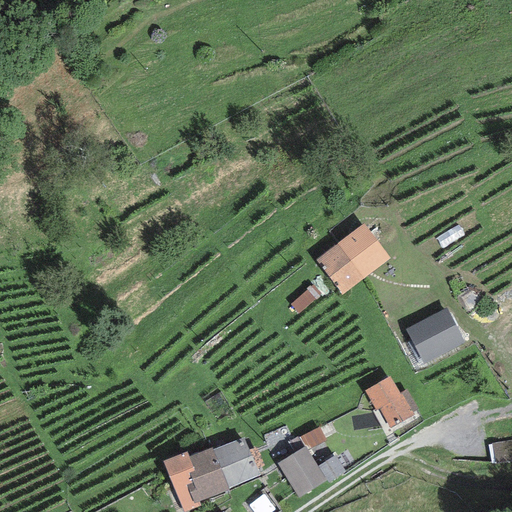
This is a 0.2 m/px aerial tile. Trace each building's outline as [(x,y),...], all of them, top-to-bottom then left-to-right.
[(390,259),(364,224),(316,260),(342,295),(390,259)] [(299,313),(321,294),(313,286),(291,305),(299,313)] [(446,308),(405,330),(424,364),(465,343),(446,308)] [(378,409),(390,429),(413,415),(412,412),(418,409),(407,389),(399,394),(389,377),(364,391),(376,411),(378,409)] [(319,427),(299,438),(304,447),(305,447),(308,450),(326,441),(319,427)] [(212,450),(228,488),(259,475),(243,437),(212,450)] [(198,501),(229,490),(228,488),(212,450),(211,447),(188,457),(186,452),(162,461),(183,511),(184,511),(200,506),(198,501)] [(304,447),(277,464),(298,497),(326,481),(318,467),(308,450),(305,447),(304,447)] [(328,484),(345,472),(335,455),(318,467),(326,481),(328,484)]
